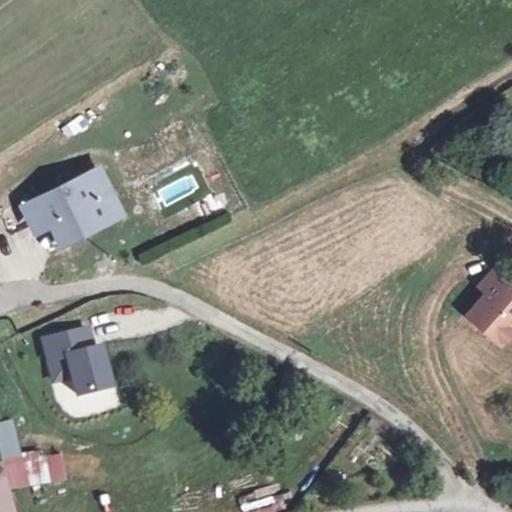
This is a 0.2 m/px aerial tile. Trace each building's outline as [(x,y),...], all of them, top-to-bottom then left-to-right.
[(187,172),(151,190),(160,206),(195,188),(187,172)] [(64,219),(73,239),(125,216),(105,174),(33,208),(40,230),(53,224),(64,219)] [(202,223),(216,217),(208,198),(194,204),(202,223)] [(64,219),(53,224),(62,244),(73,239),(64,219)] [(511,271),(496,258),(481,274),(488,280),(480,289),(463,310),(494,339),(511,317),(511,271)] [(488,280),(481,274),(473,283),(480,289),(488,280)] [(71,399),(110,394),(104,343),(91,345),(89,328),(41,335),(48,386),(69,383),(71,399)] [(324,438),(344,401),(322,390),(302,427),(324,438)] [(0,511),(15,511),(12,491),(66,481),(61,450),(19,457),(13,421),(0,422),(0,511)]
